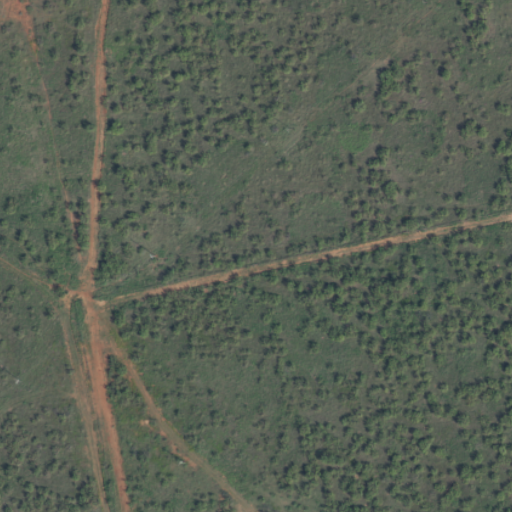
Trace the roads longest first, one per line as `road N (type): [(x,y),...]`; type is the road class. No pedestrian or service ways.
road 1 (residential): [(271,511),(136,330),(89,150),(86,0)]
road 2 (residential): [(66,511),(38,372),(22,362),(22,331),(0,310)]
